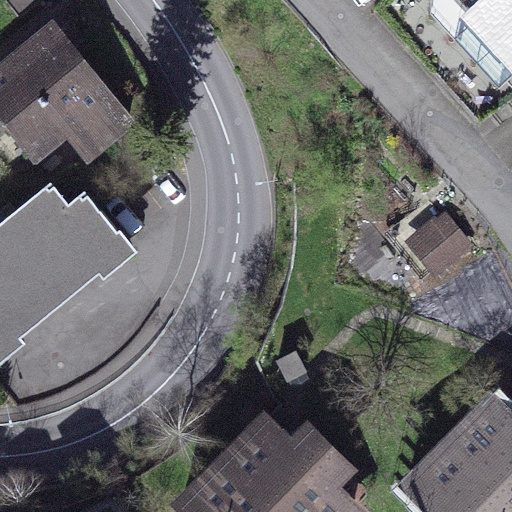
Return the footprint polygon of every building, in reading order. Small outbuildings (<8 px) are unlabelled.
[(511,0),(437,0),(435,2),(511,84),(511,0)] [(36,33),(0,63),(0,157),(11,171),(39,148),(63,176),(118,130),(36,33)] [(37,181),(0,208),(0,333),(97,262),(37,181)] [(439,222),(400,249),(427,287),(466,259),(439,222)] [(467,405),(381,494),(399,511),(511,511),(511,423),(505,417),(488,425),(467,405)] [(242,417),(145,511),(327,511),(308,492),(326,474),(277,425),(263,439),(242,417)]
